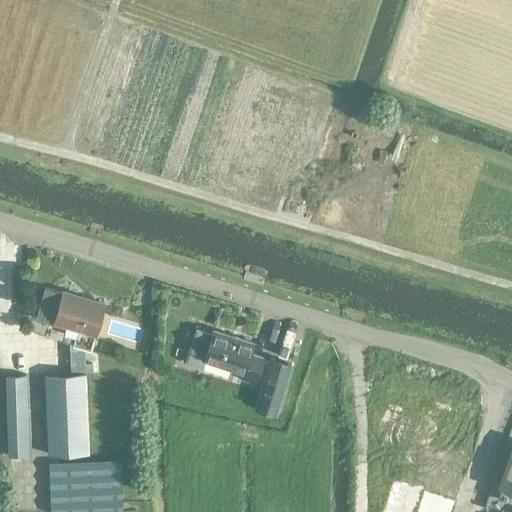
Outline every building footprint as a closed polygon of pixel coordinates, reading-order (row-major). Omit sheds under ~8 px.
[(328,186),(316,220),(341,229),(353,195),(328,186)] [(96,332),(104,302),(63,290),(63,292),(45,287),(37,316),(55,322),(55,320),(67,323),(64,333),(76,336),(79,327),(95,331),(95,332),(96,332)] [(257,383),(266,356),(252,351),(255,341),(212,327),(202,360),(241,372),(240,378),(257,383)] [(71,372),(84,372),(85,372),(84,348),(70,344),(71,372)] [(291,362),(270,355),(254,405),(275,412),(291,362)] [(84,372),(71,372),(45,373),(49,453),(88,452),(84,372)] [(8,455),(30,454),(26,374),(5,375),(8,455)] [(403,464),(421,470),(426,455),(468,469),(482,423),(422,404),(403,464)] [(511,454),(501,486),(511,489),(511,454)] [(48,461),(50,511),(72,511),(123,510),(120,458),(48,461)] [(452,511),(456,501),(415,487),(419,475),(396,467),(381,511),(452,511)] [(502,511),(501,511),(511,511),(511,507),(511,508),(511,504),(509,508),(510,503),(507,507),(507,503),(505,506),(504,504),(502,511)]
